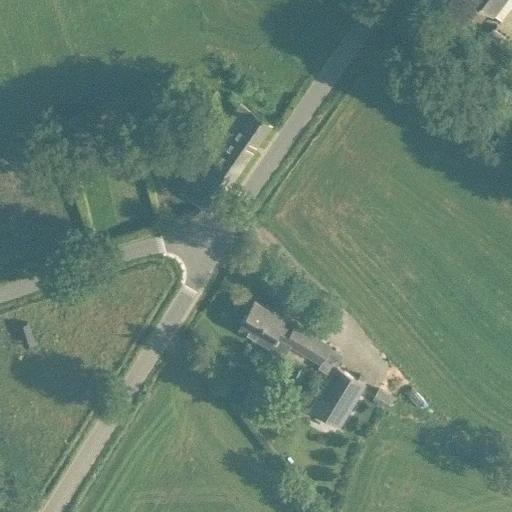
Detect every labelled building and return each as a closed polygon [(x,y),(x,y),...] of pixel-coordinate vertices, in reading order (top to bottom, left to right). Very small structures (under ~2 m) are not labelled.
[(471,0),(479,6),(493,17),(505,0),(471,0)] [(481,40),(506,60),(511,52),(511,42),(492,27),(481,40)] [(64,119),(68,135),(118,122),(114,107),(64,119)] [(198,173),(197,176),(185,192),(206,206),(223,181),(228,184),(271,122),(250,108),(203,177),(198,173)] [(121,132),(71,145),(76,163),(126,151),(121,132)] [(254,299),(239,324),(256,335),(271,343),(276,334),(286,340),(284,342),(320,363),(331,345),(295,323),(291,330),(281,324),(285,317),(272,309),(254,299)] [(330,372),(310,405),(340,423),(341,423),(365,381),(335,364),(330,372)] [(268,419),(282,426),(290,411),(276,404),(268,419)]
